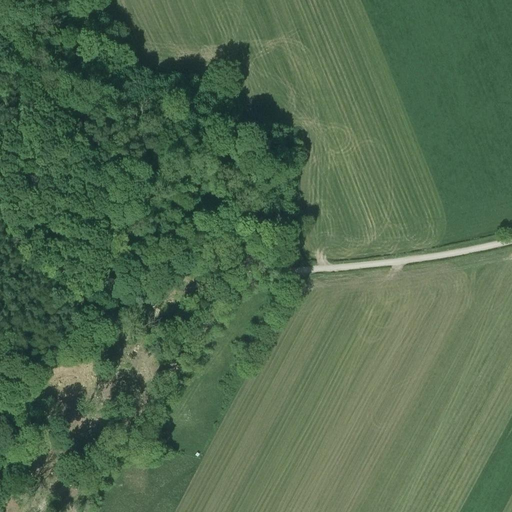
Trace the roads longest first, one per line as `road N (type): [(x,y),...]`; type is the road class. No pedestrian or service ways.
road 1 (track): [(37,511),(118,446),(229,294),(284,271)]
road 2 (unclassified): [(284,271),(511,240)]
